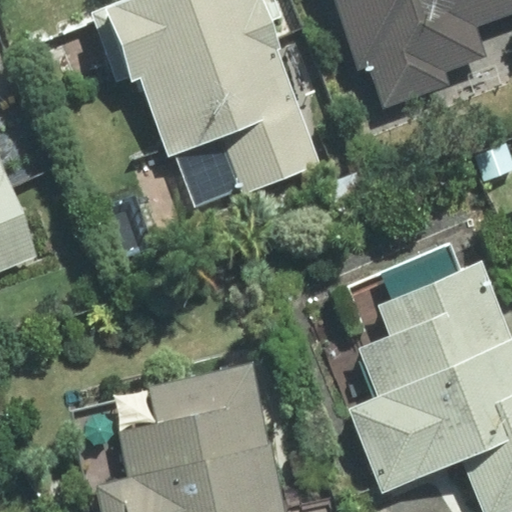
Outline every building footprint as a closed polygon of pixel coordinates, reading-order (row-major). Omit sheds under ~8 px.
[(270,0),(130,0),(85,18),(113,85),(119,82),(121,88),(129,84),(161,163),(215,140),(239,200),(315,169),(270,57),(273,57),(260,26),(278,20),(270,0)] [(471,31),(511,16),(511,0),(324,0),(351,75),(362,70),(377,114),(445,88),(440,76),(481,62),(471,31)] [(331,210),(361,198),(353,177),(322,190),(331,210)] [(0,270),(28,258),(0,189),(0,270)] [(511,511),(511,357),(473,266),(368,312),(381,340),(352,353),(373,402),(340,415),(376,500),(456,466),(475,511),(511,511)] [(277,511),(244,370),(140,395),(149,431),(112,440),(123,485),(90,493),(93,511),(277,511)]
